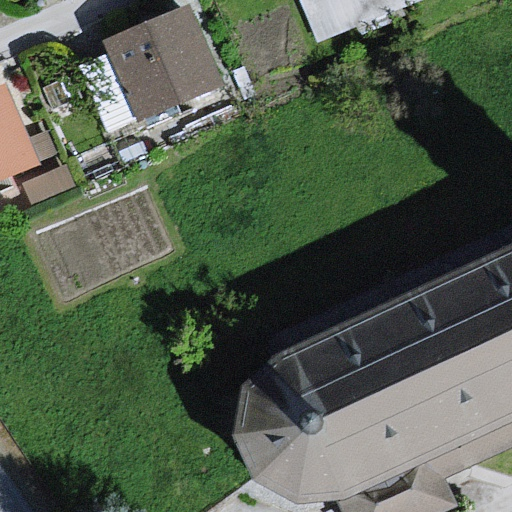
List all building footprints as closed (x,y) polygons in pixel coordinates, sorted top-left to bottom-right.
[(299,0),(317,38),(402,0),(299,0)] [(183,11),(111,42),(141,113),(214,82),(183,11)] [(3,83),(0,83),(0,178),(37,164),(3,83)] [(511,254),(258,376),(249,429),(258,474),(302,500),(334,497),(353,495),(511,418),(511,254)] [(511,418),(353,495),(334,497),(341,511),(432,511),(455,502),(444,476),(511,444),(511,418)]
